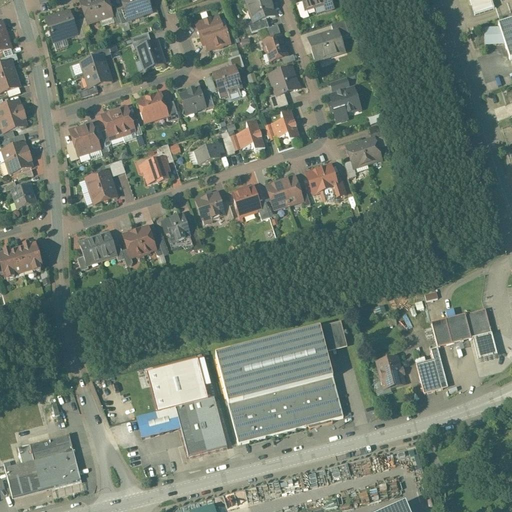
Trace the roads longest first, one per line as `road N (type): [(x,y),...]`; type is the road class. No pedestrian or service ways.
road 1 (residential): [(282,0),(322,142),(57,227)]
road 2 (unclassified): [(122,503),(371,440),(511,393)]
road 3 (residential): [(122,503),(72,356),(57,227)]
road 4 (residential): [(45,117),(185,72),(183,39),(158,0)]
road 5 (secondary): [(442,0),(511,211)]
